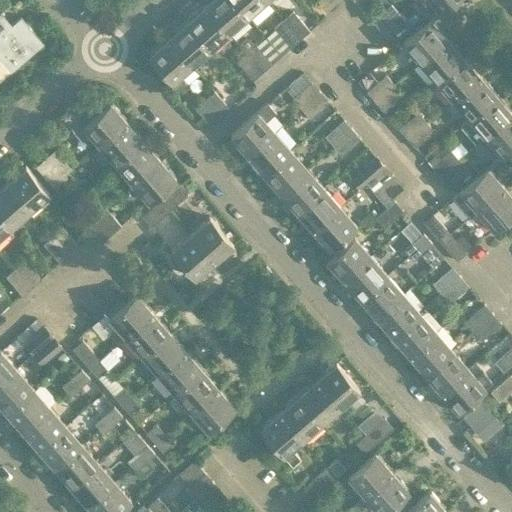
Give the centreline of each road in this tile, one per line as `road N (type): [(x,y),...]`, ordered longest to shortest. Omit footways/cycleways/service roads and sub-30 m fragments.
road 1 (residential): [(509,511),(102,49)]
road 2 (residential): [(0,135),(102,49)]
